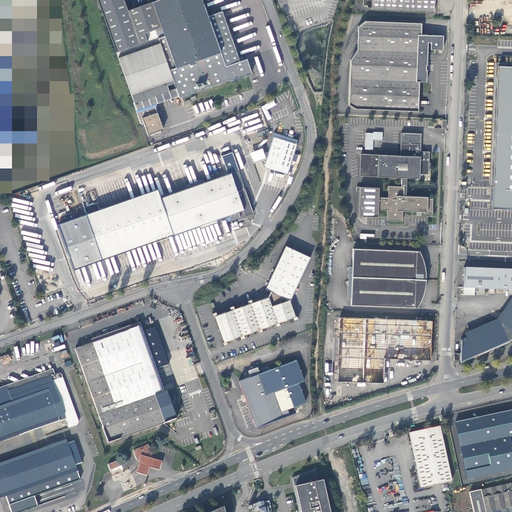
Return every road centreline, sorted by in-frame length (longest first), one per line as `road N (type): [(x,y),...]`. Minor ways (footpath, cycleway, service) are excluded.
road 1 (unknown): [(261,219),(236,147),(217,136),(48,191),(38,212),(74,297)]
road 2 (unclassified): [(445,386),(458,24)]
road 3 (residential): [(179,281),(230,266),(259,241),(307,164),(309,115),(266,0)]
road 4 (primary): [(238,474),(449,402)]
road 5 (unknown): [(74,297),(202,256),(261,219)]
road 6 (residential): [(0,342),(179,281)]
road 7 (residential): [(179,281),(231,431)]
road 8 (primary): [(445,386),(319,424)]
road 9 (primary): [(225,462),(115,511)]
